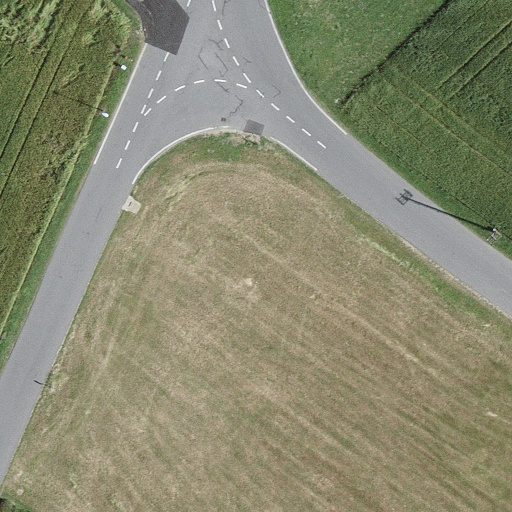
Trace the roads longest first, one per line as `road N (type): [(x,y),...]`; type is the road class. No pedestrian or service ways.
road 1 (unclassified): [(0,434),(181,35)]
road 2 (residential): [(181,35),(511,288)]
